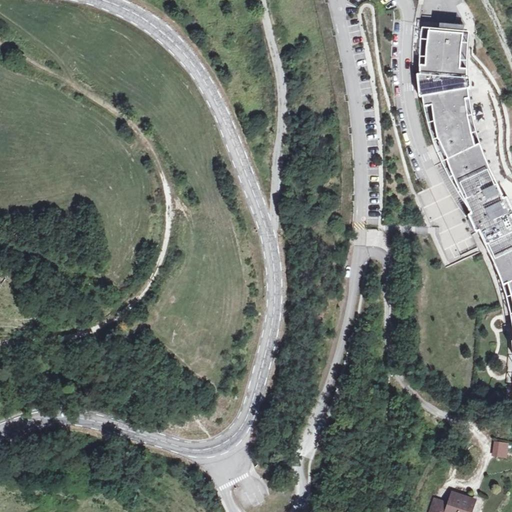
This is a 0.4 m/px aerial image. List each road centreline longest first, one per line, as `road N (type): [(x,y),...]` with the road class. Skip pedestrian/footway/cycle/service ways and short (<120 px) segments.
road 1 (secondary): [(0,432),(64,418),(188,450),(215,448),(248,412),(266,345),(273,298),(267,235),(223,119),(162,33),(100,0)]
road 2 (track): [(0,343),(69,338),(109,321),(142,292),(161,257),(168,215),(158,167),(140,135),(74,85)]
road 3 (track): [(267,235),(282,94),(263,0)]
